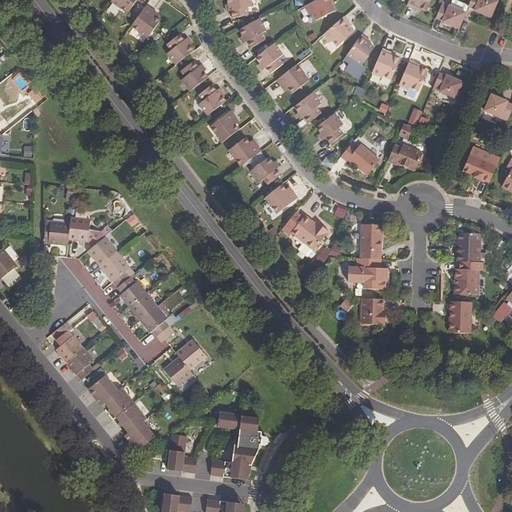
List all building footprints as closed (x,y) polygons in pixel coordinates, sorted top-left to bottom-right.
[(112,0),(111,2),(127,13),(136,0),(112,0)] [(252,7),(250,0),(226,0),(228,5),(229,11),(231,11),(232,19),(248,15),(246,8),(252,7)] [(333,1),(332,0),(317,0),(306,6),(310,15),(313,14),(316,21),(335,11),(332,6),(331,2),(333,1)] [(409,0),(407,6),(414,9),(415,7),(421,9),(426,12),(431,0),(409,0)] [(493,0),(470,0),(468,7),(475,10),(474,11),(491,18),(497,2),(493,0)] [(442,3),(436,18),(443,21),(442,22),(458,29),(463,18),(465,13),(442,3)] [(146,6),(131,27),(147,39),(160,21),(155,17),(151,15),(154,11),(146,6)] [(349,24),(343,17),(323,35),(330,43),(332,41),(337,47),(353,33),(349,28),(347,25),(349,24)] [(266,31),(259,19),(239,30),(242,37),(246,43),(247,42),(251,48),(265,41),(261,34),(266,31)] [(175,65),(194,51),(190,45),(185,40),(184,41),(179,35),(167,44),(171,50),(167,54),(175,65)] [(361,36),(345,58),(354,64),(355,61),(362,66),(374,48),(369,44),(366,42),(368,40),(361,36)] [(283,55),(274,44),(256,58),(260,64),(264,69),(266,68),(270,74),(283,65),(278,58),(283,55)] [(382,49),(372,74),(381,78),(382,76),(391,80),(400,60),(394,57),(389,55),(390,52),(382,49)] [(406,68),(399,86),(409,90),(409,88),(418,92),(427,72),(421,69),(416,67),(417,65),(409,61),(406,68)] [(198,67),(194,62),(181,71),(185,77),(181,81),(190,92),(208,78),(204,72),(199,67),(198,67)] [(309,81),(297,65),(276,81),(282,88),(285,85),(288,89),(292,94),(309,81)] [(439,74),(433,89),(456,99),(463,83),(447,76),(446,77),(439,74)] [(208,116),(226,102),(221,96),(217,90),(216,91),(211,85),(199,95),(203,101),(199,104),(208,116)] [(321,105),(312,93),(294,107),(298,113),(302,119),(304,118),(308,124),(321,114),(316,108),(321,105)] [(509,117),(511,110),(511,105),(507,103),(507,102),(491,95),(484,111),(507,121),(509,117)] [(378,112),(385,114),(388,105),(380,103),(378,112)] [(416,125),(420,110),(412,108),(408,123),(416,125)] [(236,119),(230,111),(210,127),(222,143),(239,130),(235,125),(232,121),(236,119)] [(342,126),(334,114),(316,128),(320,134),(324,140),(325,139),(330,145),(344,133),(340,127),(342,126)] [(402,124),(397,135),(407,139),(411,128),(402,124)] [(249,143),(245,138),(228,151),(241,167),(261,151),(255,144),(252,146),(249,143)] [(349,160),(368,176),(380,161),(360,145),(357,149),(351,144),(341,157),(347,162),(349,160)] [(23,146),(22,157),(31,157),(31,147),(23,146)] [(415,172),(422,155),(402,146),(401,149),(394,146),(388,161),(398,166),(398,164),(415,172)] [(491,155),(473,147),(470,155),(463,172),(474,177),(474,178),(482,182),(482,180),(489,183),(497,166),(488,162),(491,155)] [(497,166),(500,159),(491,155),(488,162),(497,166)] [(273,163),(269,157),(251,171),(259,183),(264,179),(268,185),(281,175),(276,169),(277,169),(273,163)] [(335,164),(327,158),(322,162),(331,169),(335,164)] [(511,168),(502,187),(511,192),(511,168)] [(286,190),(282,185),(265,198),(277,215),(298,199),(291,191),(288,194),(286,190)] [(344,219),(347,211),(336,206),(333,215),(344,219)] [(327,232),(319,225),(317,228),(314,225),(304,217),(291,234),(311,251),(327,232)] [(70,225),(68,241),(87,243),(92,249),(105,238),(100,233),(89,232),(90,221),(71,219),(70,225)] [(51,223),(48,244),(68,247),(68,241),(70,225),(51,223)] [(361,225),(361,259),(381,259),(382,225),(361,225)] [(458,262),(479,263),(480,234),(459,233),(457,262),(458,262)] [(96,261),(100,267),(117,253),(105,238),(92,249),(86,253),(94,263),(96,261)] [(339,255),(339,246),(330,246),(330,255),(339,255)] [(0,280),(17,267),(3,249),(0,251),(0,280)] [(328,258),(330,253),(325,249),(310,266),(317,271),(328,258)] [(103,275),(111,284),(113,283),(125,273),(129,269),(117,253),(100,267),(105,273),(103,275)] [(380,268),(381,259),(361,259),(351,258),(351,268),(342,268),(342,282),(358,282),(358,289),(380,289),(380,281),(387,281),(387,269),(380,268)] [(483,263),(458,262),(458,270),(456,269),(455,294),(478,295),(479,270),(483,270),(483,263)] [(113,283),(117,288),(130,279),(125,273),(113,283)] [(119,296),(129,309),(146,295),(136,282),(134,284),(130,279),(117,288),(122,294),(119,296)] [(129,309),(140,321),(157,307),(146,295),(129,309)] [(345,313),(353,306),(346,299),(339,305),(345,313)] [(386,311),(386,299),(365,299),(364,324),(388,325),(388,315),(385,314),(386,311)] [(447,333),(468,334),(469,302),(448,302),(447,333)] [(89,306),(82,311),(89,323),(96,319),(89,306)] [(140,321),(150,333),(152,332),(157,337),(169,327),(164,322),(167,320),(157,307),(140,321)] [(83,349),(69,331),(71,329),(66,323),(51,335),(60,347),(56,350),(66,363),(83,349)] [(157,337),(161,343),(165,340),(174,334),(169,327),(157,337)] [(179,358),(190,371),(207,358),(193,341),(176,354),(179,358)] [(66,363),(81,381),(94,371),(89,366),(93,362),(83,349),(66,363)] [(122,349),(116,353),(120,361),(127,357),(122,349)] [(163,371),(177,388),(193,376),(190,371),(179,358),(163,371)] [(88,390),(100,405),(103,403),(117,391),(105,376),(88,390)] [(103,403),(116,418),(133,404),(120,388),(117,391),(103,403)] [(116,418),(128,433),(142,422),(145,419),(133,404),(116,418)] [(212,460),(211,476),(247,481),(252,463),(258,451),(261,446),(263,446),(266,445),(267,443),(267,442),(267,440),(267,439),(266,437),(262,436),(260,433),(258,432),(260,420),(244,418),(244,416),(221,413),(219,427),(241,430),(238,447),(232,446),(230,463),(212,460)] [(125,436),(137,452),(155,438),(142,422),(128,433),(125,436)] [(171,451),(168,471),(195,474),(196,458),(184,457),(187,438),(173,436),(171,451)] [(158,449),(156,459),(165,460),(167,450),(158,449)] [(165,494),(162,511),(177,511),(178,511),(187,511),(190,511),(192,498),(165,494)] [(244,511),(244,505),(208,500),(205,511),(244,511)]
